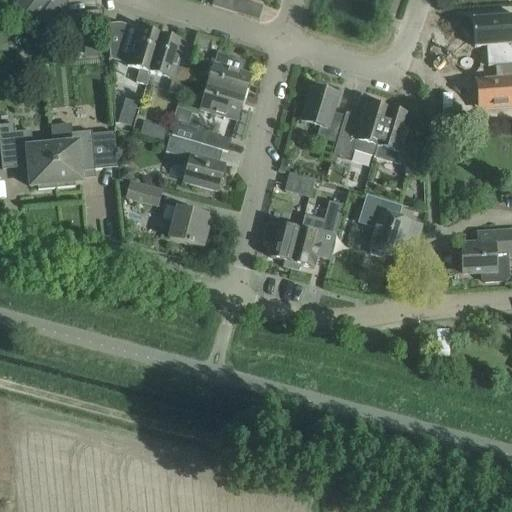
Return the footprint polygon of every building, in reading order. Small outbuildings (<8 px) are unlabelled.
[(43,17),(43,20),(64,18),(62,0),(20,0),(19,2),(19,12),(22,14),(22,18),(43,17)] [(214,0),(212,7),(237,15),(241,1),(237,0),(214,0)] [(511,17),(472,21),(474,49),(488,48),(489,66),(488,66),(488,68),(511,65),(511,17)] [(108,26),(109,46),(110,52),(122,51),(120,25),(108,26)] [(148,75),(160,37),(139,30),(127,69),(138,72),(134,85),(145,88),(148,75)] [(183,44),(160,37),(148,75),(170,82),(167,94),(180,98),(185,81),(188,73),(188,72),(176,68),(183,44)] [(207,89),(244,100),(250,77),(238,73),(241,62),(217,54),(207,89)] [(503,80),(477,82),(479,110),(511,107),(511,66),(502,67),(503,80)] [(188,73),(185,81),(192,83),(194,75),(188,73)] [(337,144),(342,127),(345,117),(333,114),(338,96),(312,88),(301,123),(320,128),(317,138),(337,144)] [(244,100),(207,89),(200,111),(237,122),(244,100)] [(342,127),(337,144),(334,155),(351,160),(356,144),(378,151),(390,112),(366,104),(358,132),(342,127)] [(424,177),(423,145),(403,146),(411,118),(390,112),(378,151),(375,161),(398,168),(399,164),(405,165),(405,178),(424,177)] [(231,141),(212,136),(203,133),(204,132),(175,123),(171,136),(227,153),(231,141)] [(144,124),(141,135),(165,140),(167,129),(144,124)] [(52,146),(56,190),(75,188),(75,184),(82,183),(81,173),(95,171),(91,133),(71,135),(70,125),(51,127),(52,146)] [(56,190),(52,146),(32,148),(31,132),(15,134),(14,126),(0,126),(0,152),(2,171),(18,169),(18,168),(28,167),(30,188),(37,188),(38,192),(56,190)] [(200,147),(183,143),(170,139),(165,158),(178,161),(176,168),(182,170),(179,183),(217,193),(224,166),(197,159),(200,147)] [(285,163),(283,172),(292,174),(294,166),(285,163)] [(123,170),(121,179),(131,182),(132,177),(128,171),(123,170)] [(313,181),(308,180),(289,175),(284,193),(309,199),(313,181)] [(155,210),(159,194),(128,185),(124,201),(155,210)] [(376,228),(369,250),(372,251),(370,255),(382,258),(383,254),(399,259),(403,247),(415,251),(422,226),(396,218),(399,208),(401,209),(402,207),(366,197),(366,198),(368,199),(361,223),(376,228)] [(169,240),(202,249),(207,232),(203,231),(207,217),(165,206),(162,221),(173,224),(169,240)] [(321,238),(300,233),(290,270),(298,272),(299,266),(314,270),(317,256),(330,260),(335,240),(342,212),(329,208),(321,238)] [(290,270),(300,233),(286,229),(286,228),(267,223),(262,244),(273,247),(270,259),(284,263),(283,268),(290,270)] [(479,246),(461,247),(463,275),(481,274),(482,281),(485,284),(505,283),(508,280),(507,259),(511,258),(511,233),(478,235),(479,246)]
